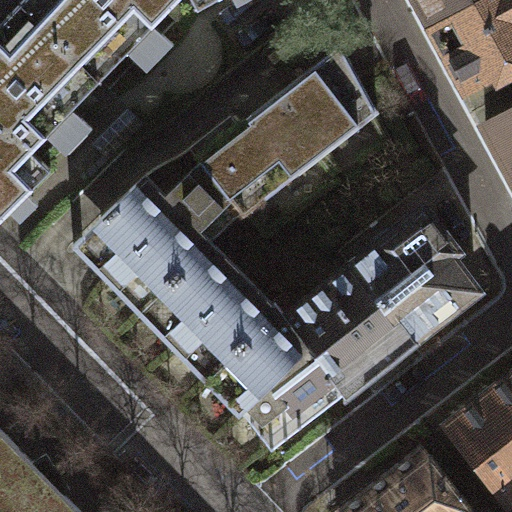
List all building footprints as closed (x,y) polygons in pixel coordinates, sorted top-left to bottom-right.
[(26,0),(23,4),(99,78),(176,0),(192,0),(196,6),(208,0),(26,0)] [(416,0),(430,24),(473,0),(416,0)] [(511,0),(473,0),(430,24),(465,88),(494,72),(498,80),(511,72),(511,0)] [(0,217),(51,166),(32,147),(99,78),(23,4),(0,26),(0,217)] [(163,193),(142,172),(72,243),(171,345),(270,445),(344,389),(285,312),(199,229),(230,200),(243,214),(376,109),(359,78),(340,44),(237,122),(229,113),(209,130),(190,146),(199,157),(163,193)] [(511,109),(487,124),(511,169),(511,109)] [(408,340),(474,289),(448,255),(456,249),(423,206),(349,263),(408,340)] [(408,340),(349,263),(285,312),(344,389),(408,340)] [(511,373),(449,422),(507,498),(511,494),(511,373)] [(0,511),(31,511),(63,488),(69,483),(44,449),(32,459),(0,426),(0,511)] [(474,511),(420,442),(334,508),(337,511),(474,511)] [(86,511),(63,488),(31,511),(86,511)]
